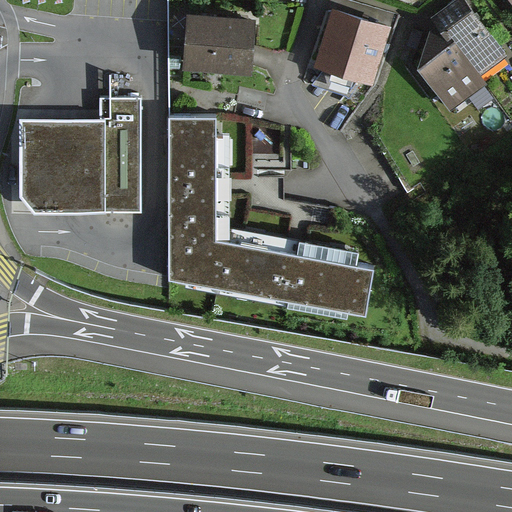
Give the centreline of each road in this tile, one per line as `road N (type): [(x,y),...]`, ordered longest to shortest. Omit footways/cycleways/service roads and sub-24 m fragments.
road 1 (motorway): [(511,500),(0,445)]
road 2 (motorway): [(511,407),(118,329)]
road 3 (residential): [(318,0),(293,85),(300,116),(439,331)]
road 4 (motorway): [(118,329),(25,290),(0,262)]
